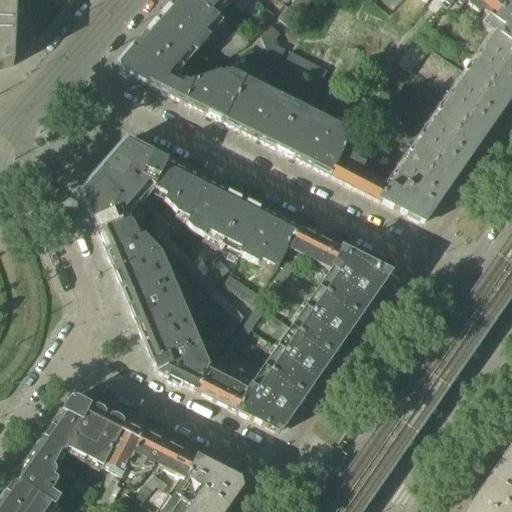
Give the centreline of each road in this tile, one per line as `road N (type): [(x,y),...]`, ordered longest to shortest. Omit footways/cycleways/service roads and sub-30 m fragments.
road 1 (residential): [(465,285),(58,75)]
road 2 (residential): [(324,495),(72,361)]
road 3 (residential): [(72,361),(88,328),(90,296),(14,126)]
road 4 (residential): [(465,285),(324,495)]
road 5 (residential): [(390,511),(511,335)]
